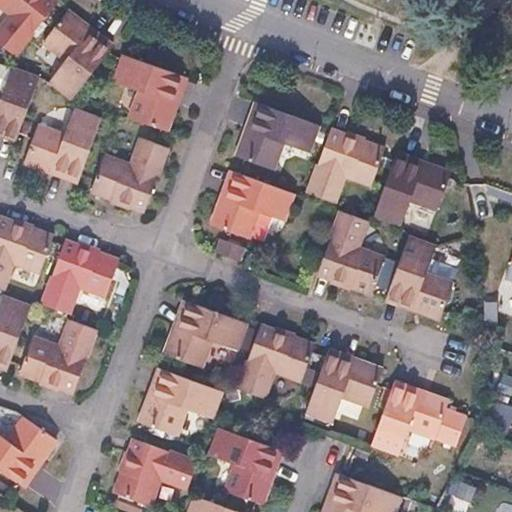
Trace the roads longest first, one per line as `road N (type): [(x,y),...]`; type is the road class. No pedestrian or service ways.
road 1 (residential): [(167,251),(427,346)]
road 2 (residential): [(245,26),(505,111)]
road 3 (residential): [(167,251),(245,26)]
road 4 (residential): [(105,428),(167,251)]
road 5 (residential): [(0,189),(167,251)]
